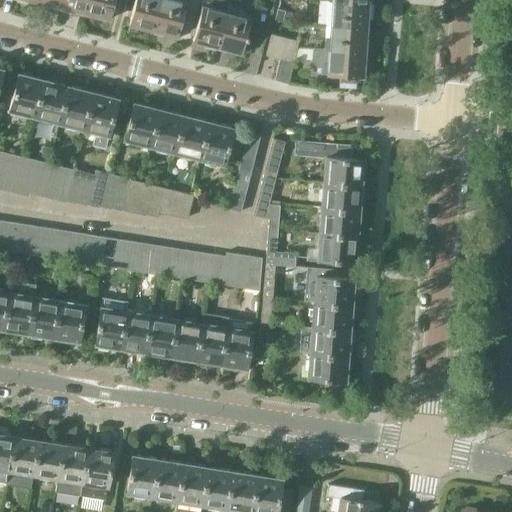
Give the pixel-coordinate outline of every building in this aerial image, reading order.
[(38,0),(38,3),(51,7),(52,3),(61,6),(60,9),(62,9),(64,0),(38,0)] [(64,0),(62,9),(75,13),(76,9),(85,11),(84,15),(85,15),(89,0),(64,0)] [(89,0),(85,15),(98,19),(99,15),(110,18),(115,0),(89,0)] [(153,33),(161,0),(135,0),(130,23),(141,26),(140,29),(153,33)] [(186,0),(161,0),(153,33),(154,33),(155,29),(165,32),(164,36),(177,39),(187,2),(186,2),(186,0)] [(218,47),(229,0),(203,0),(193,41),(203,43),(203,46),(217,50),(217,47),(218,47)] [(240,1),(237,0),(229,0),(218,47),(228,50),(227,52),(240,56),(241,52),(249,52),(253,36),(246,35),(251,18),(250,18),(250,17),(240,1)] [(329,25),(366,28),(367,4),(327,1),(326,13),(326,25),(329,25)] [(277,9),(274,21),(282,23),(285,11),(277,9)] [(324,48),(364,51),(366,28),(329,25),(328,38),(325,38),(324,48)] [(279,58),(283,36),(271,33),(266,55),(278,58),(279,58)] [(297,40),(283,36),(279,58),(278,58),(273,79),(287,82),(297,40)] [(362,77),(364,51),(324,48),(312,47),(311,60),(316,67),(320,67),(320,74),(322,74),(340,76),(339,81),(354,83),(354,77),(362,77)] [(8,108),(33,115),(42,80),(17,73),(8,108)] [(33,115),(58,121),(67,86),(42,80),(33,115)] [(58,121),(81,127),(90,92),(67,86),(58,121)] [(90,92),(81,127),(96,131),(93,145),(105,148),(109,135),(107,134),(116,99),(90,92)] [(148,145),(157,109),(131,102),(122,139),(148,145)] [(148,145),(172,152),(182,115),(157,109),(148,145)] [(172,152),(197,158),(207,122),(182,115),(172,152)] [(207,122),(197,158),(222,164),(224,157),(237,160),(241,142),(229,139),(231,128),(207,122)] [(238,170),(250,173),(260,135),(248,131),(238,170)] [(261,175),(274,178),(283,142),(270,138),(261,175)] [(323,157),(321,182),(359,185),(361,159),(349,158),(350,145),(294,140),(293,155),(323,157)] [(0,188),(2,189),(10,158),(21,161),(22,156),(0,150),(0,188)] [(34,165),(46,168),(47,162),(22,156),(21,161),(13,192),(26,196),(34,165)] [(10,158),(2,189),(13,192),(21,161),(10,158)] [(58,171),(70,174),(71,168),(47,162),(46,168),(39,195),(52,198),(58,171)] [(34,165),(26,196),(28,196),(29,192),(39,195),(46,168),(34,165)] [(92,180),(85,205),(87,205),(87,204),(97,207),(97,205),(106,173),(95,170),(94,174),(71,168),(70,174),(80,177),(92,180)] [(250,173),(238,170),(228,209),(240,212),(250,173)] [(63,201),(70,174),(58,171),(52,198),(63,201)] [(97,205),(109,208),(118,176),(106,173),(97,205)] [(66,201),(74,203),(80,177),(70,174),(63,201),(66,202),(66,201)] [(264,218),(267,204),(274,178),(261,175),(251,215),(264,218)] [(111,208),(120,210),(128,178),(118,176),(109,208),(111,209),(111,208)] [(77,203),(85,205),(92,180),(80,177),(74,203),(76,204),(77,203)] [(122,210),(130,212),(138,181),(128,178),(120,210),(122,211),(122,210)] [(133,211),(143,214),(150,184),(138,181),(130,212),(133,212),(133,211)] [(319,207),(357,210),(359,185),(321,182),(319,207)] [(156,216),(160,200),(163,188),(150,184),(143,214),(145,214),(145,213),(156,216)] [(160,200),(190,208),(193,196),(163,188),(160,200)] [(187,218),(190,208),(160,200),(156,216),(158,216),(159,213),(187,218)] [(268,229),(278,229),(280,204),(267,204),(264,218),(269,219),(268,229)] [(317,233),(355,236),(357,210),(319,207),(317,233)] [(0,249),(13,252),(14,246),(3,244),(7,221),(0,219),(0,249)] [(3,244),(14,246),(18,222),(7,221),(3,244)] [(38,256),(39,250),(28,248),(31,225),(18,222),(14,246),(13,252),(38,256)] [(28,248),(39,250),(43,226),(31,225),(28,248)] [(64,259),(65,254),(53,252),(57,229),(43,226),(39,250),(38,256),(63,260),(64,259)] [(53,252),(65,254),(68,230),(57,229),(53,252)] [(265,263),(275,264),(275,265),(295,267),(296,253),(275,251),(278,229),(268,229),(265,263)] [(99,260),(88,258),(77,256),(81,232),(68,230),(65,254),(64,259),(63,260),(98,265),(98,264),(99,260)] [(77,256),(88,258),(92,234),(81,232),(77,256)] [(352,262),(355,236),(317,233),(315,248),(308,248),(307,258),(352,262)] [(92,234),(88,258),(99,260),(103,236),(92,234)] [(132,265),(121,263),(110,262),(114,238),(103,236),(99,260),(98,264),(98,265),(131,270),(132,265)] [(110,262),(121,263),(125,239),(114,238),(110,262)] [(136,241),(125,239),(121,263),(132,265),(136,241)] [(155,274),(156,269),(145,267),(149,243),(136,241),(132,265),(131,270),(155,274)] [(145,267),(156,269),(161,245),(149,243),(145,267)] [(182,278),(183,273),(171,271),(174,247),(161,245),(156,269),(155,274),(182,278)] [(171,271),(183,273),(187,249),(174,247),(171,271)] [(206,282),(207,277),(196,276),(199,251),(187,249),(183,273),(182,278),(206,282)] [(196,276),(207,277),(211,253),(199,251),(196,276)] [(225,251),(224,255),(219,284),(231,286),(237,253),(225,251)] [(206,282),(219,284),(224,255),(211,253),(207,277),(206,282)] [(259,290),(259,286),(244,284),(249,255),(237,253),(231,286),(259,290)] [(262,257),(249,255),(244,284),(259,286),(262,257)] [(262,297),(272,297),(275,265),(275,264),(265,263),(262,297)] [(311,301),(349,304),(351,278),(313,275),(311,301)] [(9,291),(7,291),(1,328),(26,332),(34,284),(11,280),(9,291)] [(50,337),(57,299),(34,295),(36,284),(34,284),(26,332),(50,337)] [(260,322),(270,323),(272,297),(262,297),(260,322)] [(82,303),(57,299),(50,337),(76,341),(82,303)] [(309,326),(347,329),(349,304),(311,301),(309,326)] [(92,343),(119,348),(125,311),(99,306),(92,343)] [(119,348),(143,352),(149,315),(125,311),(119,348)] [(143,352),(168,356),(175,319),(149,315),(143,352)] [(168,356),(193,360),(199,323),(175,319),(168,356)] [(258,348),(268,349),(270,323),(260,322),(258,348)] [(193,360),(219,364),(225,328),(199,323),(193,360)] [(307,352),(345,355),(347,329),(309,326),(307,352)] [(225,328),(219,364),(243,368),(249,332),(225,328)] [(268,349),(258,348),(257,358),(267,359),(268,349)] [(343,381),(345,355),(307,352),(305,378),(343,381)] [(8,470),(9,470),(15,437),(0,434),(0,480),(6,481),(8,470)] [(34,474),(40,441),(15,437),(9,470),(34,474)] [(34,474),(59,478),(65,445),(40,441),(34,474)] [(59,478),(83,482),(89,449),(65,445),(59,478)] [(89,449),(83,482),(81,496),(105,499),(107,486),(108,486),(113,453),(89,449)] [(128,493),(153,497),(158,459),(133,456),(128,493)] [(153,497),(178,501),(183,463),(158,459),(153,497)] [(201,511),(202,505),(208,467),(183,463),(178,501),(175,511),(201,511)] [(202,505),(227,508),(233,471),(208,467),(202,505)] [(227,508),(249,511),(252,511),(258,475),(233,471),(227,508)] [(252,511),(289,511),(293,489),(282,487),(283,479),(258,475),(252,511)] [(308,511),(312,487),(299,485),(298,484),(296,511),(308,511)] [(337,511),(376,511),(378,502),(362,500),(364,490),(328,484),(326,496),(339,498),(337,511)]
